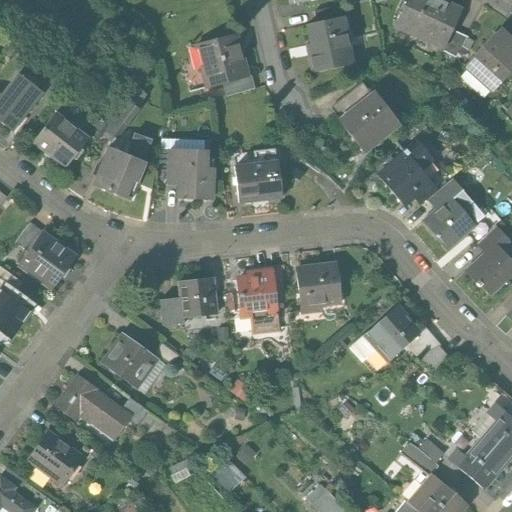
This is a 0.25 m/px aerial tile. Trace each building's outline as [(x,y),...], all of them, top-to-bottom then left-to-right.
[(459,12),(433,0),(425,0),(424,4),(414,0),(408,0),(396,29),(412,36),(415,32),(444,45),(459,12)] [(340,20),(306,28),(310,47),(307,48),(313,75),(350,67),(340,20)] [(511,70),(511,49),(495,34),(464,68),(491,93),(511,70)] [(236,36),(203,45),(210,68),(204,70),(209,88),(224,84),(247,78),(236,36)] [(2,97),(0,99),(0,121),(12,131),(41,94),(19,76),(2,97)] [(247,78),(224,84),(227,98),(255,90),(251,78),(247,79),(247,78)] [(358,109),(339,124),(363,153),(376,143),(375,141),(385,134),(386,135),(398,126),(374,96),(358,109)] [(358,109),(348,97),(330,111),(339,124),(358,109)] [(88,140),(55,115),(34,143),(67,168),(88,140)] [(416,144),(376,178),(401,207),(410,198),(428,184),(420,173),(432,163),(416,144)] [(144,163),(108,149),(107,150),(109,150),(94,187),(131,201),(138,183),(137,182),(144,163)] [(206,155),(172,153),(171,176),(183,176),(182,202),(212,203),(213,174),(206,174),(206,155)] [(258,169),(237,171),(240,205),(283,201),(280,168),(278,168),(277,154),(257,156),(258,169)] [(450,182),(431,198),(441,209),(450,200),(451,202),(461,194),(450,182)] [(428,184),(410,198),(418,207),(436,192),(428,184)] [(441,209),(423,225),(436,240),(438,239),(447,250),(473,227),(451,202),(450,200),(441,209)] [(503,238),(494,229),(475,245),(484,255),(493,247),(503,238)] [(74,258),(42,235),(17,269),(19,270),(20,268),(31,276),(34,272),(53,286),(74,258)] [(503,238),(493,247),(499,254),(509,246),(503,238)] [(511,267),(499,254),(493,247),(484,255),(464,274),(479,290),(480,288),(490,299),(511,277),(511,267)] [(336,265),(296,270),(300,309),(340,304),(336,265)] [(273,273),(256,275),(256,280),(237,282),(241,315),(277,311),(273,273)] [(213,281),(180,285),(181,300),(161,302),(164,327),(185,325),(184,320),(217,316),(213,281)] [(29,306),(2,287),(0,290),(0,333),(10,340),(23,322),(19,319),(29,306)] [(416,338),(401,321),(404,318),(396,310),(365,338),(388,365),(408,347),(417,339),(416,338)] [(439,348),(424,331),(416,338),(417,339),(408,347),(418,358),(439,348)] [(157,361),(125,338),(104,367),(136,390),(157,361)] [(163,344),(158,352),(173,361),(178,353),(163,344)] [(122,412),(97,394),(98,392),(78,378),(56,409),(75,423),(81,416),(117,442),(129,425),(133,420),(122,412)] [(150,415),(130,400),(122,412),(133,420),(129,425),(138,431),(150,415)] [(503,415),(494,407),(486,416),(495,424),(503,415)] [(511,457),(511,422),(503,415),(495,424),(480,442),(506,464),(511,457)] [(83,461),(48,435),(28,462),(63,488),(83,461)] [(506,464),(480,442),(464,460),(457,469),(483,491),(506,464)] [(443,457),(426,443),(418,452),(420,454),(434,467),(443,457)] [(418,452),(417,453),(409,462),(426,476),(434,467),(420,454),(418,452)] [(464,460),(455,453),(448,461),(457,469),(464,460)] [(230,491),(246,476),(230,459),(214,474),(230,491)] [(20,494),(0,479),(0,511),(2,509),(5,511),(33,511),(35,511),(17,498),(20,494)] [(439,488),(430,480),(422,489),(431,496),(439,488)] [(462,511),(464,510),(439,488),(431,496),(417,511),(462,511)]
